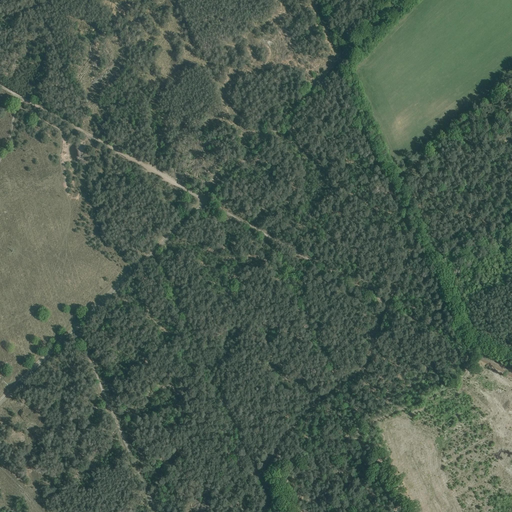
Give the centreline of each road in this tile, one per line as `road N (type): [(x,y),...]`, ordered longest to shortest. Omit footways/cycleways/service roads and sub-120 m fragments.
road 1 (track): [(20,98),(204,201)]
road 2 (track): [(204,201),(388,303)]
road 3 (track): [(388,303),(511,374)]
